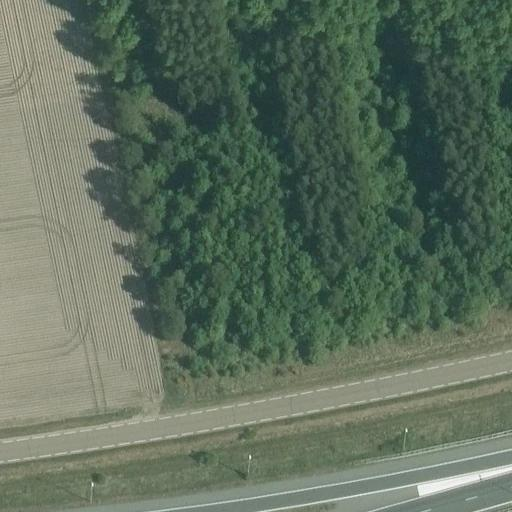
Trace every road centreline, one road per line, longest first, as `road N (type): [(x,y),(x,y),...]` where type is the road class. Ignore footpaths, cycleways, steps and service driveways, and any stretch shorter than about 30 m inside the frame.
road 1 (unclassified): [(511,360),(0,452)]
road 2 (motorway): [(511,469),(413,477),(211,511)]
